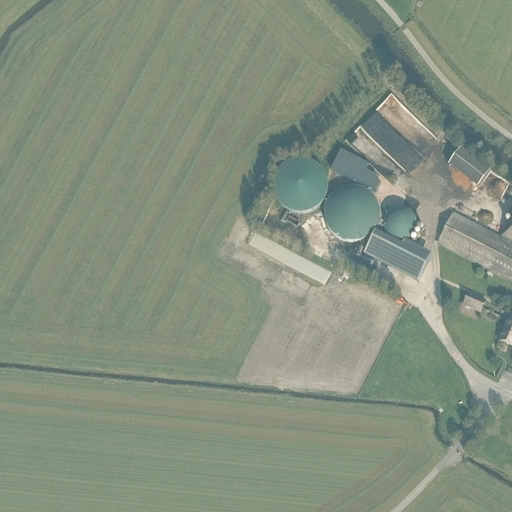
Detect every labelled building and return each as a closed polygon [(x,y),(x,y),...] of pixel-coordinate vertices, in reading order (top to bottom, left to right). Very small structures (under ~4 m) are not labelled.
[(404,123),(398,129),(417,150),(422,145),(419,141),(422,138),(420,136),(418,138),(415,134),(418,131),(416,130),(420,126),(414,120),(407,126),(404,123)] [(364,152),(389,178),(401,166),(375,141),(364,152)] [(449,166),(478,189),(490,173),(461,151),(449,166)] [(294,214),(297,215),(301,215),(305,215),(308,214),(312,213),(315,211),(318,209),(321,206),(323,203),(325,200),(326,197),(327,193),(328,189),(328,186),(327,182),(326,178),(325,175),(323,172),(321,169),(318,166),(315,164),(312,162),(308,161),(305,160),(301,160),(297,160),(294,160),(290,162),(287,163),(284,165),(281,167),(278,170),(276,173),(275,176),(273,180),(273,184),(272,187),(273,191),(273,195),(275,198),(276,201),(278,204),(281,207),(284,210),(287,212),(290,213),(294,214)] [(346,243),(349,244),(353,244),(357,243),(360,242),(364,241),(367,239),(370,237),(373,235),(375,232),(377,229),(378,225),(379,222),(380,218),(380,214),(379,211),(378,207),(377,204),(375,200),(373,197),(370,195),(367,193),(364,191),(360,190),(357,189),(353,188),(349,188),(346,189),(342,190),(339,192),(336,194),(333,196),(330,199),(328,202),(327,205),(325,209),(325,212),(324,216),(325,220),(325,223),(326,227),(328,230),(330,233),(333,236),(336,238),(339,240),(342,242),(346,243)] [(396,211),(393,212),(391,213),(389,214),(387,216),(386,219),(385,221),(384,223),(384,226),(384,228),(385,231),(386,233),(387,236),(388,238),(390,239),(393,241),(395,242),(397,242),(400,243),(403,242),(405,242),(407,241),(410,240),(412,238),(413,236),(415,234),(416,232),(416,229),(417,227),(417,224),(416,222),(415,219),(414,217),(412,215),(410,213),(408,212),(406,211),(403,210),(401,210),(398,210),(396,211)] [(511,218),(501,239),(454,214),(438,244),(496,274),(511,282),(511,218)] [(406,250),(376,234),(365,256),(418,283),(426,266),(404,255),(406,250)] [(325,267),(323,274),(332,276),(333,269),(325,267)] [(464,307),(472,310),(474,306),(482,309),(486,302),(469,295),(464,307)] [(511,321),(508,320),(499,342),(511,347),(511,321)]
